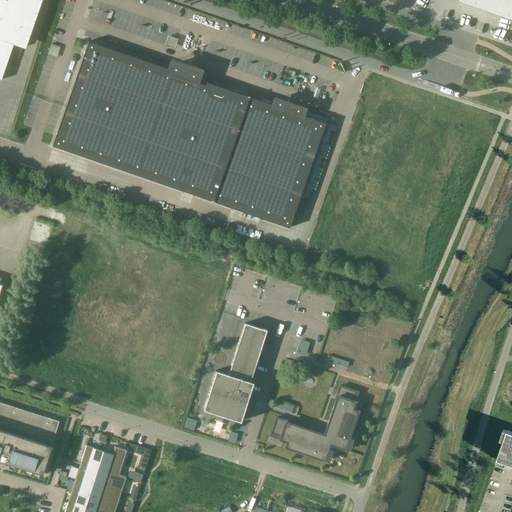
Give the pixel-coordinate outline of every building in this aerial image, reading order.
[(13,45),(23,48),(25,49),(41,0),(0,0),(0,80),(1,80),(13,45)] [(511,0),(456,0),(456,1),(511,20),(511,0)] [(289,228),(325,123),(194,78),(196,73),(173,65),(171,70),(88,41),(52,146),(289,228)] [(252,383),(250,382),(266,330),(244,323),(228,375),(215,371),(203,410),(240,422),(252,383)] [(290,422),(276,418),(271,434),(280,437),(279,440),(286,443),(284,448),(324,461),(330,445),(345,450),(358,411),(353,409),(355,402),(352,401),(355,391),(339,386),(335,400),(336,400),(324,435),(290,423),(290,422)] [(42,474),(53,441),(59,422),(0,402),(0,460),(0,461),(0,466),(4,468),(5,463),(42,474)] [(497,459),(511,463),(511,432),(507,430),(497,459)] [(75,479),(64,511),(114,511),(121,494),(126,477),(119,475),(127,451),(114,447),(112,454),(107,452),(86,445),(84,452),(75,479)]
